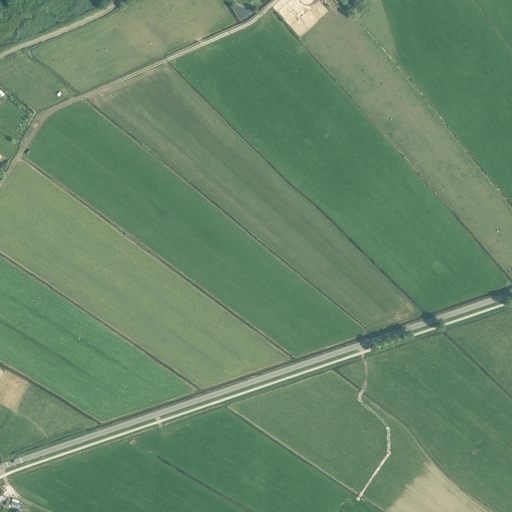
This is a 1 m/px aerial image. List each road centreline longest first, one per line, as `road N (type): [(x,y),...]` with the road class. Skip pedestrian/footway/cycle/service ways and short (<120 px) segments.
road 1 (secondary): [(0,467),(511,294)]
road 2 (track): [(278,0),(251,22),(50,112),(0,187)]
road 3 (track): [(357,500),(388,454),(387,427),(360,400),(366,379),(359,345)]
road 4 (unclassified): [(0,56),(122,0)]
